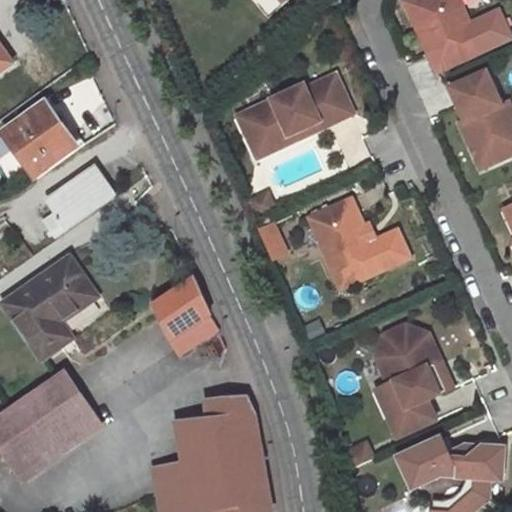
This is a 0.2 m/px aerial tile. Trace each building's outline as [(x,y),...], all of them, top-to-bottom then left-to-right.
[(473,39),(454,0),(411,0),(401,5),(435,75),(469,59),(462,44),(473,39)] [(0,73),(15,62),(0,41),(0,73)] [(500,107),(484,74),(448,90),(463,123),(457,126),(478,171),(511,156),(511,144),(504,128),(511,124),(511,117),(506,104),(500,107)] [(303,86),(241,114),(260,157),(310,133),(309,130),(348,112),(332,77),(305,89),(303,86)] [(61,120),(49,102),(6,133),(38,178),(76,151),(56,124),(61,120)] [(81,147),(61,120),(56,124),(76,151),(81,147)] [(0,136),(0,157),(14,150),(5,134),(0,136)] [(118,197),(98,168),(50,200),(57,210),(44,219),(58,238),(118,197)] [(277,209),(270,192),(252,201),(259,217),(277,209)] [(352,198),(309,218),(343,290),(386,270),(352,198)] [(511,206),(501,212),(511,235),(511,206)] [(279,222),(262,226),(271,261),(288,257),(279,222)] [(87,279),(73,260),(9,304),(45,357),(63,345),(52,328),(63,321),(93,300),(82,282),(87,279)] [(157,305),(174,342),(200,325),(207,338),(220,330),(196,277),(157,305)] [(52,328),(63,345),(74,338),(63,321),(52,328)] [(200,325),(174,342),(183,355),(208,340),(207,338),(200,325)] [(381,372),(389,369),(384,357),(389,340),(405,333),(422,340),(434,366),(427,369),(439,395),(452,389),(428,336),(404,326),(385,336),(377,362),(381,372)] [(426,400),(439,395),(427,369),(434,366),(422,340),(405,333),(389,340),(384,357),(389,369),(394,381),(375,390),(397,438),(435,421),(426,400)] [(96,419),(65,374),(0,419),(0,439),(21,470),(96,419)] [(273,511),(249,398),(209,401),(212,419),(180,422),(187,460),(158,468),(166,511),(273,511)] [(441,440),(399,458),(412,488),(447,473),(449,476),(456,477),(467,478),(465,488),(460,496),(452,501),(442,503),(431,501),(430,511),(471,511),(486,499),(488,480),(501,481),(503,450),(481,449),(477,452),(455,451),(447,454),(441,440)] [(373,459),(365,443),(346,451),(350,468),(373,459)] [(447,473),(412,488),(414,493),(442,481),(455,482),(456,477),(449,476),(447,473)]
